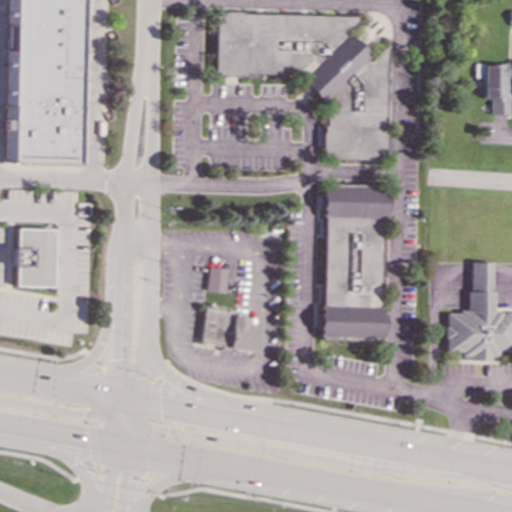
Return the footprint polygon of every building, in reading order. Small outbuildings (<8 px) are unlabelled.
[(5,0),(2,160),(84,161),(87,0),(5,0)] [(214,13),(213,72),(215,72),(215,75),(222,75),(222,76),(238,77),(238,75),(245,75),(245,73),(303,74),(300,77),(306,83),(304,85),(315,97),(317,95),(322,101),(325,98),(325,126),(322,126),(322,133),(321,133),(320,149),(322,149),(322,158),(383,159),(383,150),(384,150),(385,134),(384,134),(386,47),(384,47),(368,62),(365,59),(368,57),(365,54),(364,54),(363,52),(364,51),(353,38),(351,40),(349,37),(350,37),(348,35),(345,37),(342,33),(358,19),(358,16),(240,13),(240,12),(223,11),(223,13),(214,13)] [(482,98),(489,98),(488,114),(506,114),(507,64),(473,64),(473,78),(482,78),(482,98)] [(320,200),(382,202),(378,339),(316,338),(320,200)] [(14,228),(52,229),(51,287),(13,286),(13,267),(10,267),(11,247),(14,247),(14,228)] [(443,313),(443,327),(441,327),(441,338),(443,338),(443,352),(458,352),(458,356),(465,356),(465,360),(487,360),(487,356),(496,357),(496,352),(511,353),(511,314),(497,314),(497,311),(491,311),(491,292),(487,292),(488,263),(467,262),(467,292),(463,292),(463,311),(456,311),(456,313),(443,313)] [(206,268),(225,270),(222,293),(234,294),(232,311),(230,311),(230,315),(245,317),(244,328),(254,329),(251,351),(226,348),(226,351),(195,348),(200,306),(202,306),(206,268)]
